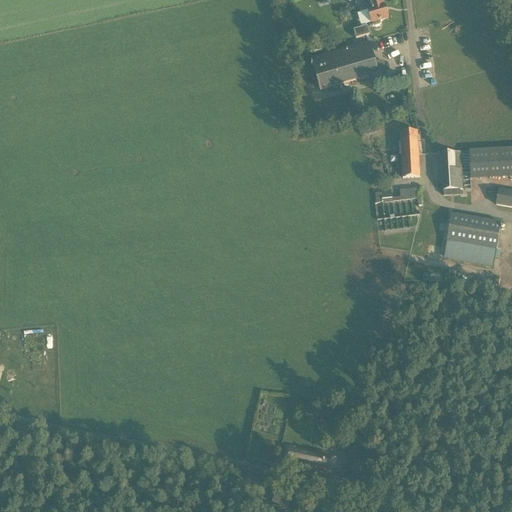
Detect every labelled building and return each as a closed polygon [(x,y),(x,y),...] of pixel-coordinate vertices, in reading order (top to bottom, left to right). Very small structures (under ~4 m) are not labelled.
[(380,22),(388,19),(384,6),(384,7),(381,0),(361,0),(366,12),(368,12),(369,16),(367,17),(368,22),(371,21),(371,24),(372,24),(373,26),(375,27),(379,26),(380,24),(380,22)] [(367,27),(353,31),(356,40),(369,36),(367,27)] [(369,44),(359,47),(311,61),(320,91),(385,72),(382,62),(375,64),(369,44)] [(419,178),(417,132),(400,133),(403,179),(419,178)] [(460,153),(440,154),(442,180),(443,192),(462,191),(460,153)] [(511,208),(511,192),(499,190),(496,206),(511,208)] [(392,203),(391,193),(381,194),(376,195),(377,205),(392,203)] [(451,215),(445,249),(495,257),(501,224),(451,215)] [(331,474),(335,458),(325,456),(325,455),(286,446),(282,464),(331,474)] [(279,506),(282,494),(275,492),(272,504),(279,506)]
